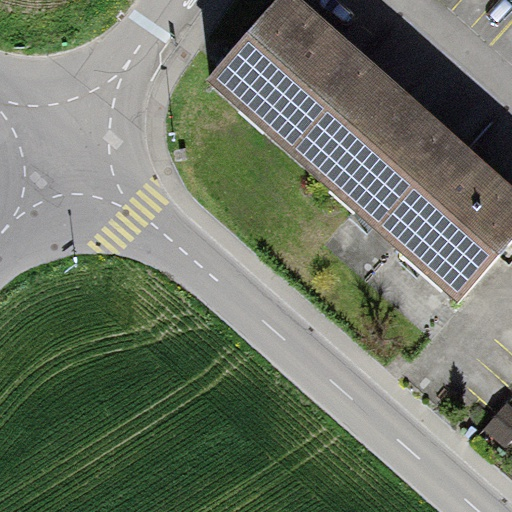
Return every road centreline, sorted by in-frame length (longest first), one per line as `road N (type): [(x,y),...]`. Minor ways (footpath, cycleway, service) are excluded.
road 1 (unclassified): [(472,511),(60,146)]
road 2 (residential): [(60,146),(163,0)]
